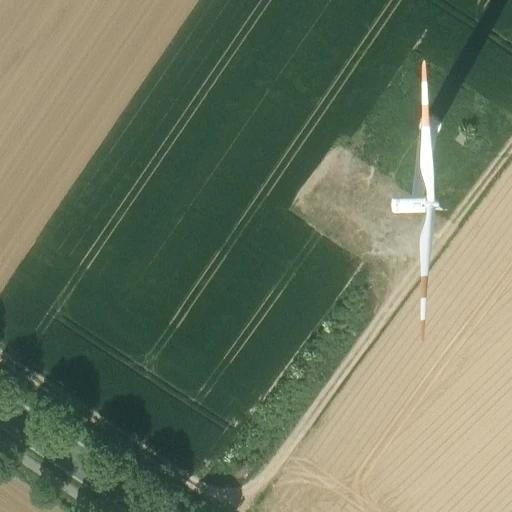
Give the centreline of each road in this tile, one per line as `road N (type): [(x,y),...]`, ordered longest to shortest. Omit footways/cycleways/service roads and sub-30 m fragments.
road 1 (track): [(239,511),(511,142)]
road 2 (track): [(0,356),(234,511)]
road 3 (secondary): [(155,511),(0,408)]
